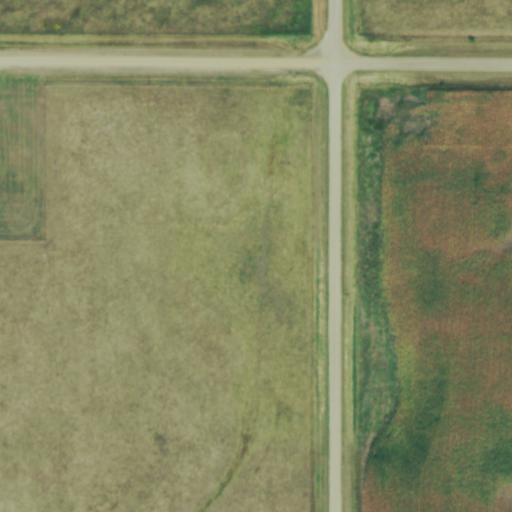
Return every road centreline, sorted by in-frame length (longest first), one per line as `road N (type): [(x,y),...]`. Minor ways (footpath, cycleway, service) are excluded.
road 1 (residential): [(511,63),(0,61)]
road 2 (residential): [(337,511),(336,0)]
